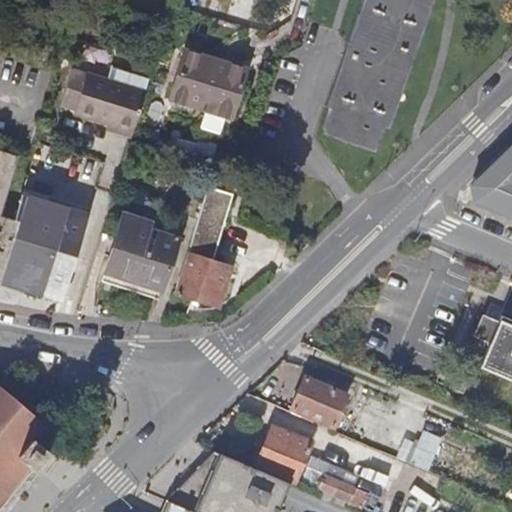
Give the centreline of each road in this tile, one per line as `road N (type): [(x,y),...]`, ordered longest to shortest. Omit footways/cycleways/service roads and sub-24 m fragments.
road 1 (unknown): [(279,322),(312,358),(511,443)]
road 2 (secondary): [(208,390),(371,232)]
road 3 (residential): [(371,232),(302,148),(319,37)]
road 4 (tertiary): [(0,336),(208,390)]
road 5 (secondary): [(81,511),(208,390)]
road 6 (secondary): [(395,209),(511,96)]
road 7 (residential): [(449,231),(393,363)]
